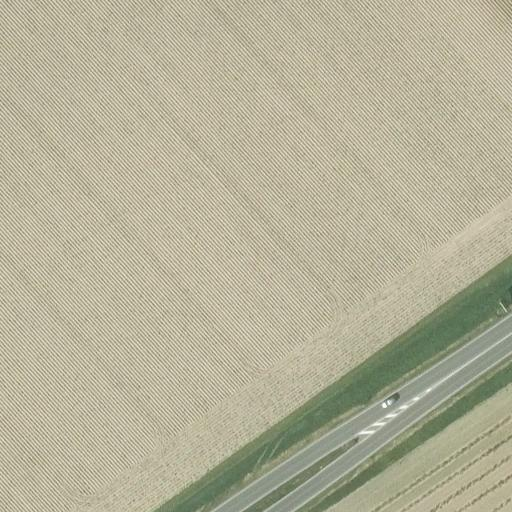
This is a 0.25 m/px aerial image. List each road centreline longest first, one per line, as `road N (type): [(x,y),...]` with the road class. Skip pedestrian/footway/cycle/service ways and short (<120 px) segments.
road 1 (motorway): [(458,369),(225,511)]
road 2 (motorway): [(280,511),(458,369)]
